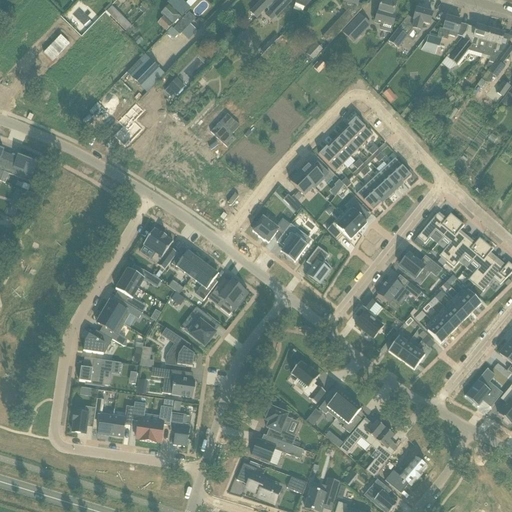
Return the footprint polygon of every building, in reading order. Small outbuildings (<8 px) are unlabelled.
[(181,0),(180,0),(173,8),(182,17),(190,8),(185,3),(181,0)] [(188,0),(185,3),(190,8),(198,0),(188,0)] [(262,0),(250,12),(255,18),(271,2),(268,0),(262,0)] [(286,0),(278,0),(269,10),(276,17),(290,3),(286,0)] [(326,0),(320,0),(307,12),(312,17),(328,2),(326,0)] [(322,38),(329,44),(361,10),(362,6),(357,5),(357,0),(343,0),(343,2),(341,8),(346,12),(322,38)] [(377,13),(374,23),(382,25),(379,33),(390,35),(392,27),(395,17),(392,16),(395,4),(381,0),(380,0),(378,9),(377,13)] [(169,6),(161,14),(163,17),(166,20),(172,25),(180,18),(169,6)] [(106,13),(117,24),(123,18),(112,7),(106,13)] [(415,10),(412,20),(407,17),(388,41),(398,49),(413,29),(421,31),(422,24),(428,26),(431,14),(415,10)] [(183,19),(173,29),(179,36),(181,34),(190,25),(196,19),(189,13),(183,19)] [(103,31),(111,21),(104,14),(95,23),(103,31)] [(359,15),(342,33),(353,44),(370,26),(359,15)] [(61,17),(54,24),(55,25),(55,24),(67,36),(73,30),(61,17)] [(123,18),(117,24),(126,32),(131,26),(123,18)] [(455,39),(457,32),(460,22),(446,18),(443,28),(442,30),(438,29),(436,38),(446,41),(447,36),(455,39)] [(166,20),(161,25),(166,31),(172,25),(166,20)] [(197,32),(190,25),(181,34),(189,41),(197,32)] [(482,55),(489,31),(476,27),(473,39),(471,45),(464,40),(448,61),(455,66),(468,51),(482,55)] [(179,36),(171,29),(166,34),(174,41),(179,36)] [(503,35),(489,31),(482,55),(490,58),(488,63),(492,64),(506,45),(501,43),(503,35)] [(60,36),(44,53),(52,62),(69,44),(60,36)] [(441,40),(436,38),(428,36),(428,37),(427,36),(417,48),(421,51),(420,51),(435,56),(437,48),(439,49),(441,40)] [(138,37),(133,43),(138,47),(143,41),(138,37)] [(315,45),(307,54),(313,60),(321,51),(315,45)] [(506,45),(492,64),(477,86),(481,89),(485,83),(487,85),(493,77),(496,79),(505,67),(502,65),(511,50),(511,48),(507,45),(506,45)] [(18,73),(13,79),(18,84),(18,85),(20,87),(21,87),(24,90),(43,70),(32,59),(38,53),(33,48),(33,47),(33,46),(20,60),(21,60),(26,65),(22,69),(21,68),(17,72),(18,73)] [(145,55),(127,73),(146,93),(165,74),(145,55)] [(320,62),(314,69),(318,73),(325,66),(320,62)] [(61,67),(39,90),(51,101),(64,87),(69,92),(81,80),(76,75),(71,80),(65,74),(67,73),(61,67)] [(69,92),(68,94),(73,98),(63,108),(74,119),(80,113),(82,115),(90,106),(88,105),(89,103),(82,95),(97,79),(90,71),(81,80),(69,92)] [(185,87),(176,79),(168,88),(177,96),(185,87)] [(503,83),(496,93),(502,98),(510,87),(503,83)] [(155,84),(150,90),(160,99),(166,94),(155,84)] [(388,90),(383,94),(386,98),(392,94),(388,90)] [(507,108),(511,100),(511,97),(507,94),(501,103),(507,108)] [(122,128),(113,137),(123,147),(132,137),(134,139),(141,131),(133,123),(143,113),(135,105),(117,123),(122,128)] [(416,122),(427,112),(421,105),(410,114),(416,122)] [(450,121),(457,112),(453,108),(446,118),(450,121)] [(226,116),(218,125),(222,129),(214,138),(227,149),(243,132),(226,116)] [(355,119),(348,127),(365,144),(372,136),(355,119)] [(158,123),(140,142),(143,144),(140,147),(153,159),(163,148),(165,151),(173,143),(162,133),(165,130),(158,123)] [(348,127),(340,134),(358,151),(365,144),(348,127)] [(340,134),(333,141),(350,158),(358,151),(340,134)] [(172,153),(164,161),(177,173),(175,175),(185,185),(198,171),(188,161),(184,165),(177,158),(188,145),(182,139),(170,152),(172,153)] [(333,141),(326,148),(343,165),(350,158),(333,141)] [(326,148),(318,156),(336,173),(343,165),(326,148)] [(8,162),(4,173),(9,175),(23,180),(26,173),(32,176),(37,164),(18,157),(15,164),(8,162)] [(395,160),(387,167),(403,184),(411,177),(395,160)] [(309,164),(299,174),(313,188),(314,190),(329,175),(324,169),(319,174),(312,167),(309,164)] [(387,167),(379,174),(396,191),(403,184),(387,167)] [(299,174),(290,183),(300,194),(304,197),(313,188),(299,174)] [(379,174),(372,181),(388,198),(396,191),(379,174)] [(339,181),(334,186),(335,187),(340,191),(344,186),(341,183),(339,181)] [(372,181),(364,187),(381,205),(388,198),(372,181)] [(364,187),(356,195),(373,212),(381,205),(364,187)] [(19,189),(13,209),(19,211),(25,199),(28,193),(19,189)] [(350,209),(342,217),(358,233),(367,225),(365,223),(356,214),(362,208),(353,200),(347,206),(350,209)] [(295,202),(290,207),(297,214),(302,209),(295,202)] [(437,215),(417,238),(425,245),(435,232),(442,238),(457,221),(450,215),(446,220),(445,222),(437,215)] [(333,224),(327,231),(336,240),(342,234),(350,242),(358,233),(342,217),(334,225),(333,224)] [(255,223),(251,228),(254,230),(252,232),(258,237),(258,238),(264,242),(268,244),(278,231),(283,235),(290,226),(282,220),(276,229),(263,218),(258,225),(255,223)] [(444,251),(439,257),(441,258),(446,263),(466,239),(458,233),(460,231),(464,226),(457,221),(442,238),(450,244),(444,251)] [(283,235),(276,243),(277,244),(278,242),(285,247),(281,253),(282,254),(295,263),(307,247),(291,236),(296,229),(290,225),(290,226),(283,235)] [(143,246),(139,252),(151,260),(157,265),(157,266),(164,271),(177,254),(169,249),(168,248),(172,242),(166,238),(166,237),(161,234),(154,230),(143,246)] [(466,239),(446,263),(454,269),(458,263),(464,256),(471,262),(486,245),(479,239),(475,244),(474,246),(466,239)] [(473,275),(468,281),(472,285),(475,287),(495,264),(487,257),(490,254),(493,251),(486,245),(471,262),(479,268),(473,275)] [(312,268),(306,276),(320,286),(330,272),(322,266),(329,256),(318,248),(306,263),(312,268)] [(180,254),(171,265),(190,279),(202,263),(188,252),(184,258),(180,255),(181,254),(180,254)] [(409,256),(399,268),(407,274),(406,275),(415,282),(419,276),(423,279),(429,272),(436,277),(441,271),(442,271),(425,257),(424,258),(425,258),(420,265),(419,264),(409,256)] [(202,263),(190,279),(201,287),(195,295),(203,302),(217,283),(214,280),(218,275),(215,273),(202,263)] [(475,287),(472,291),(478,298),(482,293),(493,281),(500,286),(511,273),(511,266),(508,263),(506,266),(502,270),(495,264),(475,287)] [(128,270),(122,280),(138,290),(143,281),(147,283),(151,275),(143,271),(140,277),(128,270)] [(390,278),(377,295),(389,305),(392,301),(398,305),(404,298),(406,300),(410,295),(416,300),(421,294),(408,284),(404,289),(390,278)] [(116,290),(115,290),(118,292),(127,298),(124,303),(132,308),(136,301),(133,299),(138,290),(122,280),(116,290)] [(215,290),(208,300),(215,305),(215,304),(220,309),(225,303),(234,310),(235,311),(247,295),(237,287),(236,289),(230,285),(221,295),(215,290)] [(468,292),(461,299),(474,312),(481,305),(468,292)] [(176,293),(171,300),(180,306),(185,300),(179,295),(176,293)] [(369,298),(362,307),(368,312),(369,311),(375,317),(381,309),(369,298)] [(461,299),(454,305),(467,318),(474,312),(461,299)] [(105,306),(102,311),(104,312),(103,313),(103,314),(123,325),(130,315),(138,320),(142,315),(122,303),(119,308),(111,303),(110,302),(107,307),(105,306)] [(454,305),(448,312),(460,325),(467,318),(454,305)] [(155,311),(150,319),(155,322),(160,314),(155,311)] [(197,311),(187,323),(194,328),(189,335),(204,348),(211,339),(212,339),(215,336),(214,335),(216,334),(214,333),(205,325),(208,320),(197,311)] [(448,312),(441,319),(454,332),(460,325),(448,312)] [(365,313),(355,325),(373,339),(383,327),(365,313)] [(100,319),(97,325),(103,328),(100,333),(112,341),(116,343),(120,337),(118,336),(124,326),(103,314),(103,315),(101,314),(99,319),(100,319)] [(441,319),(434,325),(447,338),(454,332),(441,319)] [(434,325),(427,332),(440,345),(447,338),(434,325)] [(166,330),(161,337),(162,337),(175,345),(167,356),(166,365),(185,368),(185,367),(192,368),(193,363),(195,363),(196,357),(187,351),(190,346),(166,330)] [(85,342),(83,352),(103,355),(103,353),(104,353),(111,341),(112,341),(99,333),(96,331),(92,337),(89,335),(85,342)] [(423,332),(418,336),(422,340),(427,336),(423,332)] [(428,337),(423,341),(430,348),(435,344),(428,337)] [(399,338),(388,353),(397,359),(408,344),(399,338)] [(408,344),(397,359),(405,365),(415,350),(408,344)] [(511,347),(508,344),(499,356),(511,366),(507,371),(511,375),(511,347)] [(415,350),(405,365),(414,371),(425,357),(415,350)] [(81,368),(79,382),(86,383),(85,385),(103,387),(103,386),(105,373),(111,374),(119,375),(120,364),(121,364),(93,360),(92,367),(89,366),(89,369),(83,368),(81,368)] [(300,364),(291,375),(297,380),(308,389),(304,394),(309,398),(308,399),(315,405),(325,393),(318,387),(317,388),(314,385),(316,382),(315,382),(319,376),(308,367),(307,369),(300,364)] [(153,369),(152,377),(170,379),(168,395),(192,398),(194,382),(181,380),(182,373),(153,369)] [(465,396),(464,397),(465,398),(466,398),(477,407),(478,408),(479,407),(478,407),(482,402),(490,407),(489,408),(490,409),(502,394),(489,383),(495,377),(488,371),(487,370),(486,371),(487,371),(466,397),(465,396)] [(506,405),(498,415),(504,420),(502,422),(507,426),(509,424),(510,425),(511,422),(511,385),(500,400),(506,405)] [(81,389),(80,396),(92,397),(94,390),(81,389)] [(327,399),(318,409),(325,415),(327,413),(336,420),(350,402),(339,393),(338,394),(335,398),(330,395),(327,399)] [(92,427),(92,429),(98,430),(97,435),(110,437),(113,417),(102,416),(104,401),(97,400),(95,408),(92,427)] [(281,402),(278,406),(283,410),(286,406),(281,402)] [(350,402),(336,420),(344,426),(342,428),(349,435),(361,420),(356,416),(361,410),(350,402)] [(134,408),(132,421),(138,422),(136,440),(140,441),(140,442),(148,443),(151,423),(143,422),(146,405),(134,403),(134,408)] [(73,420),(72,432),(86,434),(87,427),(92,427),(95,408),(85,407),(84,413),(75,412),(74,413),(73,413),(72,420),(73,420)] [(113,417),(110,437),(123,439),(125,425),(131,426),(132,421),(134,408),(126,407),(125,419),(113,417)] [(151,423),(148,443),(156,444),(156,443),(160,444),(163,426),(169,427),(171,414),(172,409),(161,407),(158,424),(151,423)] [(268,430),(266,437),(292,447),(296,437),(287,434),(286,437),(284,436),(291,420),(286,418),(288,415),(270,408),(269,410),(268,409),(266,415),(267,416),(264,422),(268,423),(266,429),(268,430)] [(169,427),(169,431),(175,432),(173,446),(187,448),(190,428),(183,427),(184,415),(171,414),(169,427)] [(310,417),(306,421),(313,427),(317,422),(310,417)] [(344,445),(340,450),(347,456),(361,439),(370,447),(385,429),(377,422),(373,427),(370,424),(369,425),(364,420),(344,445)] [(375,460),(366,471),(374,478),(393,454),(395,452),(389,448),(393,443),(389,440),(393,436),(385,429),(370,447),(381,455),(376,461),(375,460)] [(257,440),(251,456),(261,460),(260,462),(269,465),(269,464),(277,467),(282,454),(300,460),(303,451),(298,449),(292,447),(289,446),(273,439),(270,445),(261,442),(257,440)] [(337,439),(333,444),(340,450),(344,445),(337,439)] [(392,472),(385,482),(400,494),(408,485),(411,488),(416,481),(417,482),(422,476),(421,475),(426,469),(415,459),(399,478),(392,472)] [(243,465),(236,481),(248,486),(247,490),(258,494),(257,497),(273,504),(273,503),(269,502),(275,488),(276,489),(276,488),(263,483),(265,480),(254,475),(256,470),(243,465)] [(305,483),(291,478),(286,489),(301,495),(305,483)] [(377,480),(364,496),(382,511),(390,511),(396,505),(388,499),(389,498),(387,496),(390,492),(377,480)] [(307,500),(304,509),(313,511),(316,511),(317,511),(321,511),(320,511),(321,511),(322,510),(324,506),(331,508),(332,505),(337,489),(329,486),(328,488),(326,495),(319,493),(319,492),(317,491),(317,492),(309,490),(309,491),(307,499),(306,499),(307,500)] [(355,511),(346,509),(347,506),(338,503),(335,511),(355,511)]
